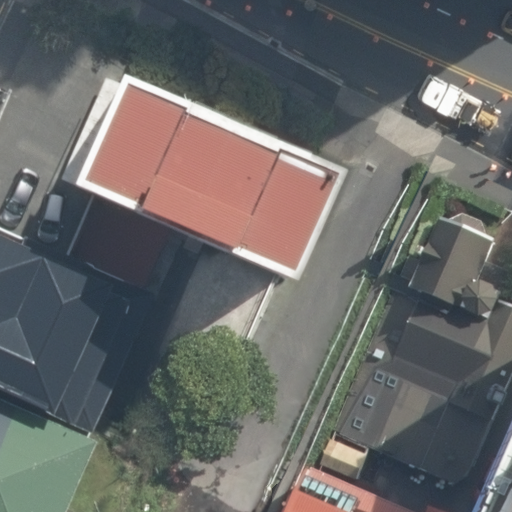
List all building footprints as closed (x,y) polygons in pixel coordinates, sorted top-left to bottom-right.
[(334,181),(106,79),(61,182),(70,186),(66,193),(283,293),(334,181)] [(438,204),(419,198),(387,268),(373,264),(316,416),(452,471),(511,319),(511,261),(471,246),(482,223),(470,218),(466,201),(446,197),(438,204)] [(0,396),(90,438),(153,296),(25,239),(20,251),(0,242),(0,396)] [(0,511),(65,511),(97,444),(0,399),(0,511)] [(511,511),(511,424),(474,511),(511,511)] [(434,511),(422,507),(420,511),(297,456),(271,511),(434,511)]
